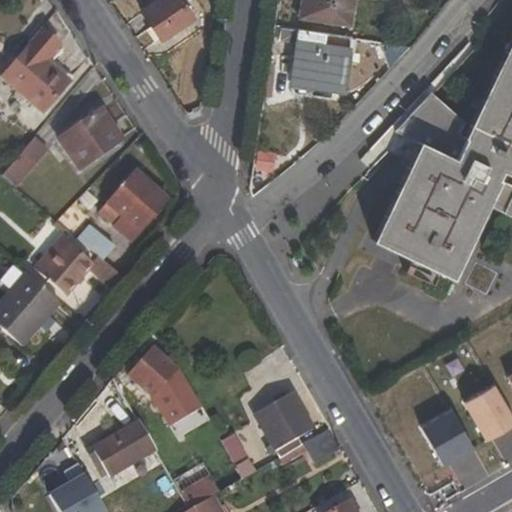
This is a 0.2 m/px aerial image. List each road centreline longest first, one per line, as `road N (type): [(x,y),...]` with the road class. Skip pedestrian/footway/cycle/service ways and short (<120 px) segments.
road 1 (residential): [(0,460),(199,226),(216,195)]
road 2 (residential): [(231,222),(403,511)]
road 3 (residential): [(231,222),(370,109),(464,0)]
road 4 (residential): [(81,0),(216,195)]
road 5 (residential): [(216,195),(246,0)]
